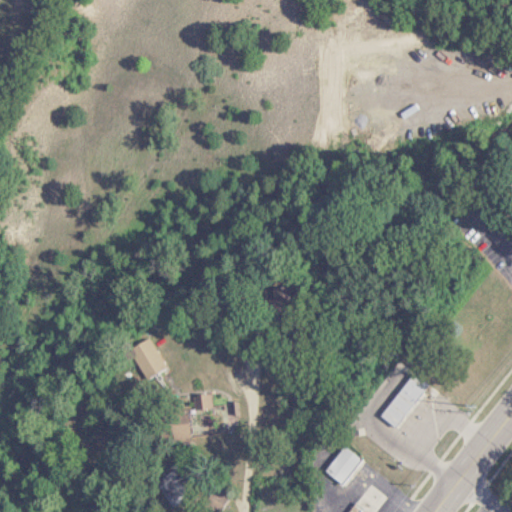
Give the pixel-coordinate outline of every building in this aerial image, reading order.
[(162,369),(144,336),(123,348),(141,380),(162,369)] [(374,411),(388,426),(428,387),(414,372),(374,411)] [(206,408),(206,394),(189,394),(189,408),(206,408)] [(166,437),(184,438),(185,424),(166,423),(166,437)] [(319,470),(336,484),(357,460),(340,445),(319,470)] [(364,511),(351,502),(342,511),(364,511)]
